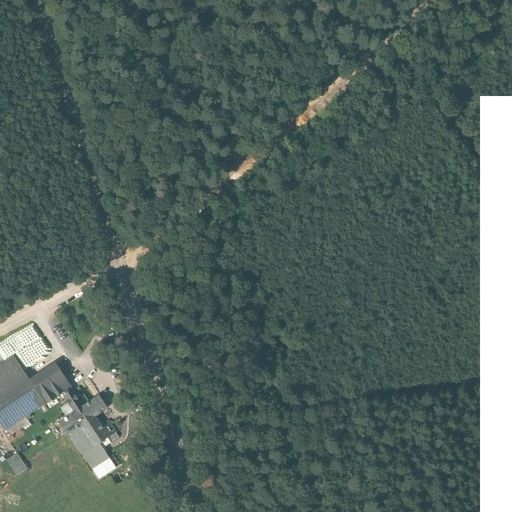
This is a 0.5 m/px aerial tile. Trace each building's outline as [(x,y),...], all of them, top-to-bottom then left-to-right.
[(0,399),(29,380),(14,357),(0,366),(0,399)] [(60,396),(67,407),(76,400),(68,388),(70,386),(55,363),(29,380),(0,399),(0,424),(5,432),(60,396)] [(68,421),(62,424),(69,435),(80,428),(93,448),(99,445),(107,439),(116,433),(107,420),(100,425),(96,419),(109,411),(99,396),(82,408),(76,400),(67,407),(61,411),(68,421)] [(93,448),(80,428),(69,435),(92,471),(108,460),(99,445),(93,448)] [(116,433),(107,439),(110,444),(119,437),(116,433)] [(16,473),(27,468),(18,452),(8,458),(16,473)]
